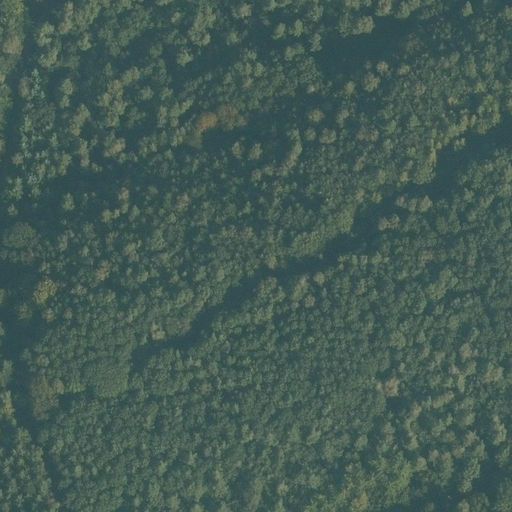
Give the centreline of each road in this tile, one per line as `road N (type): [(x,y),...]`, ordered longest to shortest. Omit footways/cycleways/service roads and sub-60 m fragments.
road 1 (track): [(511,145),(51,429)]
road 2 (track): [(474,0),(159,169),(0,238)]
road 3 (track): [(49,0),(27,28),(0,208)]
